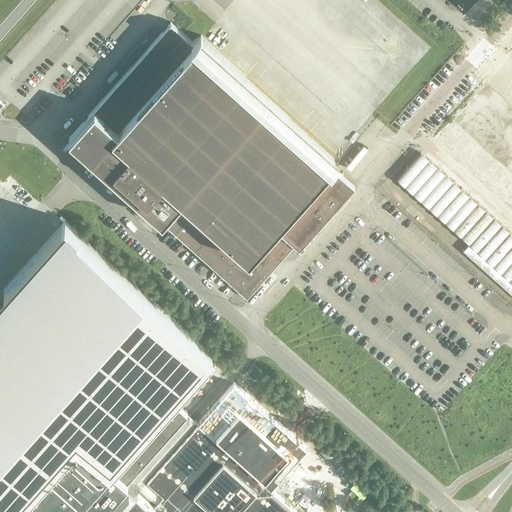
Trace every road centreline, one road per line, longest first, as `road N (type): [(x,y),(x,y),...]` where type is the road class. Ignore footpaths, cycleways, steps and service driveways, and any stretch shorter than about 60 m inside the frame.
road 1 (unclassified): [(246,325),(454,511)]
road 2 (unclassified): [(39,141),(246,325)]
road 3 (unclassified): [(511,330),(359,198)]
road 4 (unclassified): [(246,325),(359,198)]
road 5 (unclassified): [(412,128),(511,16)]
road 6 (unclassified): [(511,216),(412,128)]
